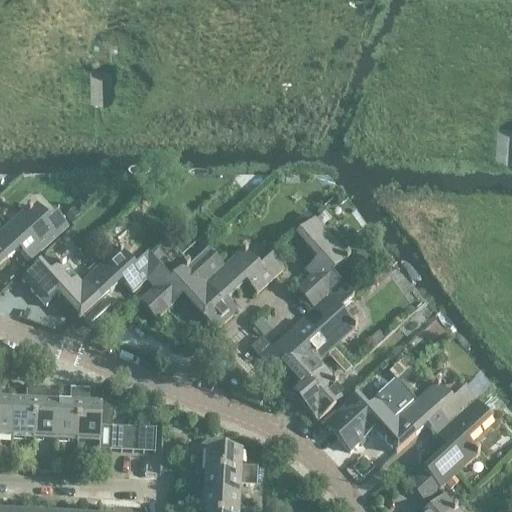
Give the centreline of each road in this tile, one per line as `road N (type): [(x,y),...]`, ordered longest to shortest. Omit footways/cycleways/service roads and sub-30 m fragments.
road 1 (residential): [(0,326),(293,442),(357,511)]
road 2 (residential): [(156,511),(157,490),(0,482)]
